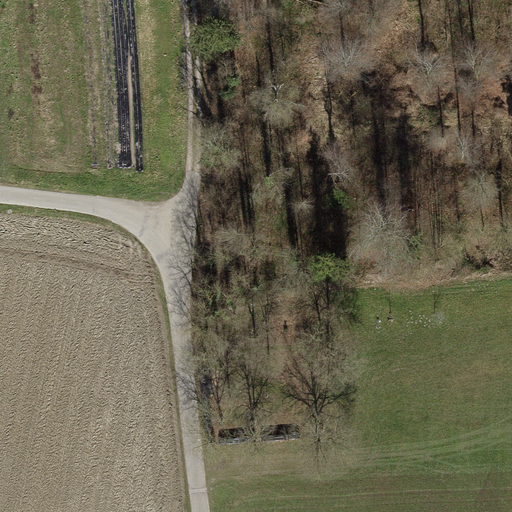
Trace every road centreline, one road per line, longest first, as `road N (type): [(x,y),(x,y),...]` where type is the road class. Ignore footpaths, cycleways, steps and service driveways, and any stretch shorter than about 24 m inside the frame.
road 1 (track): [(0,201),(102,213),(181,262),(210,511)]
road 2 (track): [(168,0),(181,262)]
